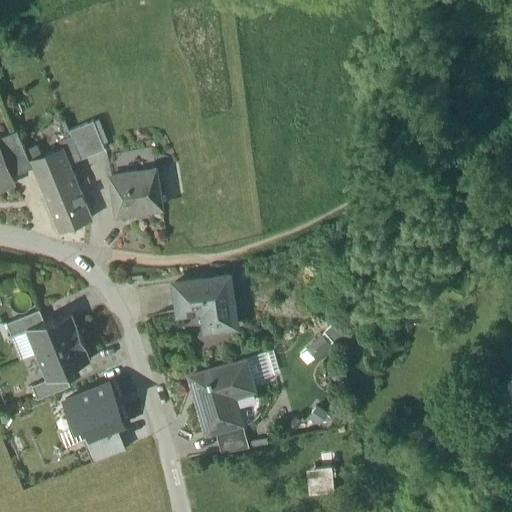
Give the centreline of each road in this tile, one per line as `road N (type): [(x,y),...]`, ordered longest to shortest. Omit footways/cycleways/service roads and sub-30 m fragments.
road 1 (residential): [(0,242),(33,246),(82,270),(105,293),(136,351),(178,511)]
road 2 (track): [(511,125),(235,257)]
